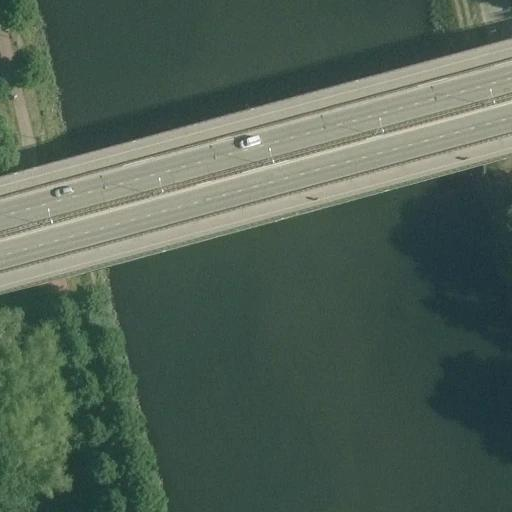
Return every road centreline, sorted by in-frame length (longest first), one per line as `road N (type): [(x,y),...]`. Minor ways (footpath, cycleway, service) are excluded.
road 1 (secondary): [(0,259),(511,119)]
road 2 (secondary): [(511,80),(0,219)]
